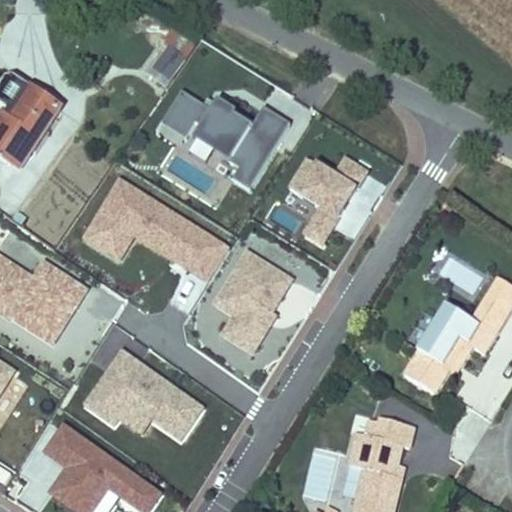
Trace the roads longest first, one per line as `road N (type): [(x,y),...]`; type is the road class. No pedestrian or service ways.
road 1 (residential): [(207,511),(452,119)]
road 2 (residential): [(452,119),(216,0)]
road 3 (unknown): [(269,415),(148,328)]
